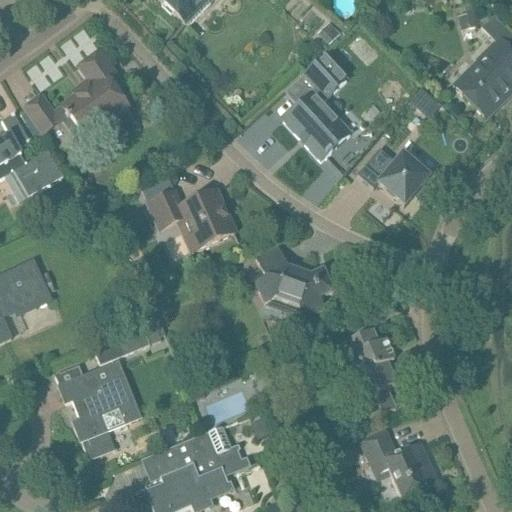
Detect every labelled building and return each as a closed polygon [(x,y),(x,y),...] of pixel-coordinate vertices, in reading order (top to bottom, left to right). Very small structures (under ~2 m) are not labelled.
[(156,0),(185,28),(188,31),(210,8),(207,6),(212,0),(156,0)] [(457,20),(462,34),(479,29),(475,15),(457,20)] [(336,41),(341,36),(329,25),(318,37),(323,42),(320,45),(326,51),(327,50),(330,53),(339,44),(336,41)] [(452,89),(471,108),(485,122),(511,95),(511,55),(499,42),(452,89)] [(41,100),(24,112),(42,138),(71,118),(84,137),(110,118),(114,124),(128,114),(106,83),(113,77),(98,56),(79,70),(89,84),(83,88),(87,93),(53,117),(41,100)] [(345,84),(324,60),(304,78),(318,93),(284,124),(320,164),(325,160),(326,161),(330,157),(329,156),(348,139),(319,108),(345,84)] [(0,144),(0,183),(14,175),(28,200),(63,181),(48,155),(26,168),(17,152),(30,145),(12,117),(10,119),(11,119),(1,125),(9,139),(0,144)] [(406,154),(395,167),(379,153),(357,179),(373,193),(377,188),(404,211),(413,200),(416,203),(425,193),(421,190),(432,177),(406,154)] [(175,196),(157,204),(147,208),(158,234),(176,226),(190,257),(235,236),(216,195),(181,211),(175,196)] [(278,252),(260,260),(255,263),(261,275),(251,279),(264,308),(268,307),(300,319),(302,323),(324,313),(319,302),(332,296),(338,280),(322,274),(303,283),(290,279),(278,252)] [(0,347),(11,342),(2,321),(12,317),(15,323),(51,306),(47,297),(54,294),(46,276),(39,279),(33,265),(0,279),(0,347)] [(160,326),(153,310),(146,313),(152,327),(160,326)] [(115,363),(162,344),(155,328),(108,347),(93,353),(100,370),(115,363)] [(372,334),(353,342),(338,349),(343,360),(338,363),(347,384),(364,376),(370,389),(357,395),(370,424),(395,412),(387,392),(396,388),(386,366),(393,363),(384,343),(377,346),(372,334)] [(138,420),(117,368),(83,382),(78,370),(55,380),(59,391),(66,408),(72,405),(80,423),(73,426),(88,463),(114,452),(107,433),(138,420)] [(266,439),(260,423),(251,427),(257,442),(266,439)] [(222,431),(178,449),(160,457),(169,478),(159,481),(166,497),(148,504),(151,511),(186,511),(191,510),(191,511),(199,511),(209,508),(207,503),(230,493),(224,478),(247,468),(245,462),(241,463),(236,450),(231,452),(222,431)] [(375,481),(388,475),(402,505),(438,489),(420,447),(396,458),(385,435),(359,447),(375,481)]
